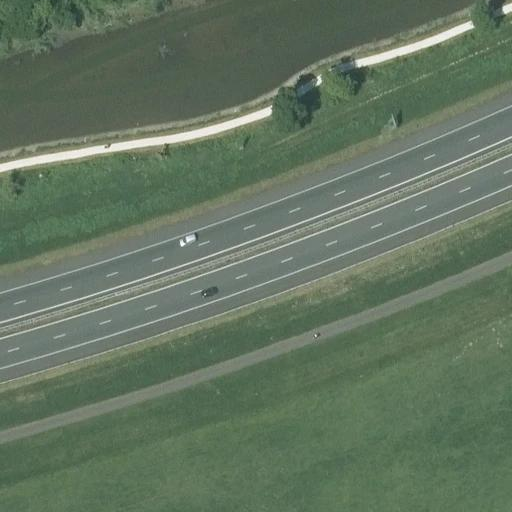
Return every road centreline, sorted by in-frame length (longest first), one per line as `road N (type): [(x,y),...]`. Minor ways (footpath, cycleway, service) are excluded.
road 1 (motorway): [(511,120),(214,236),(0,305)]
road 2 (unclassified): [(511,255),(222,368),(0,436)]
road 3 (motorway): [(0,351),(141,312),(511,171)]
